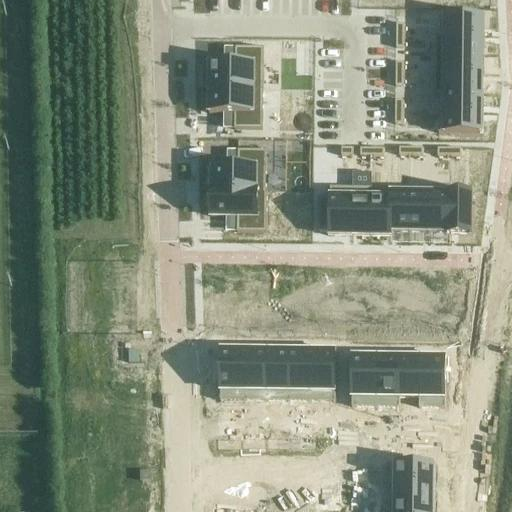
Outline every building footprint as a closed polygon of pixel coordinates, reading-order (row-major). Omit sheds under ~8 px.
[(439,33),(435,33),(434,38),(483,38),(483,10),(440,9),(439,33)] [(404,25),(396,25),(396,38),(404,38),(404,25)] [(404,38),(396,38),(396,50),(404,50),(404,38)] [(483,38),(434,38),(434,57),(483,58),(483,38)] [(235,65),(209,65),(209,90),(263,91),(264,49),(235,49),(235,65)] [(483,58),(434,57),(434,76),(483,77),(483,58)] [(404,64),(395,64),(395,76),(403,76),(404,64)] [(403,76),(395,76),(395,88),(403,88),(403,76)] [(483,77),(434,76),(434,95),(483,96),(483,77)] [(263,91),(209,90),(209,115),(234,115),(234,131),(263,132),(263,91)] [(434,95),(434,96),(439,96),(438,115),(482,115),(483,96),(434,95)] [(395,102),(395,114),(403,114),(403,102),(395,102)] [(395,114),(394,126),(403,126),(403,114),(395,114)] [(482,115),(438,115),(438,135),(482,135),(482,115)] [(353,150),(341,149),(341,158),(353,158),(353,150)] [(411,149),(399,149),(399,157),(411,157),(411,149)] [(423,149),(411,149),(411,157),(423,158),(423,149)] [(449,150),(437,149),(437,158),(449,158),(449,150)] [(372,150),(360,150),(360,158),(372,158),(372,150)] [(384,150),(372,150),(372,158),(384,158),(384,150)] [(461,150),(449,150),(449,158),(461,158),(461,150)] [(238,168),(212,168),(212,192),(266,193),(266,152),(238,152),(238,168)] [(318,199),(317,234),(329,234),(329,238),(352,238),(352,189),(330,189),(330,199),(318,199)] [(372,190),(352,189),(352,238),(371,238),(372,190)] [(391,190),(372,190),(371,238),(390,239),(391,190)] [(391,190),(390,239),(391,239),(391,234),(410,234),(410,190),(391,190)] [(411,190),(410,190),(410,234),(429,234),(429,195),(411,195),(411,190)] [(212,192),(211,192),(210,218),(237,218),(237,234),(266,235),(267,193),(266,193),(212,192)] [(448,195),(429,195),(429,234),(447,234),(447,236),(448,236),(448,194),(448,195)] [(471,194),(448,194),(448,236),(471,236),(471,194)] [(138,352),(128,352),(128,364),(138,364),(138,352)] [(216,364),(215,381),(220,381),(220,402),(245,403),(246,353),(221,352),(220,364),(216,364)] [(246,353),(245,403),(266,403),(267,353),(246,353)] [(267,353),(266,403),(288,403),(289,353),(267,353)] [(310,354),(289,353),(288,403),(310,403),(310,354)] [(335,354),(310,354),(310,403),(334,404),(335,354)] [(352,359),(351,409),(376,409),(377,359),(352,359)] [(399,359),(377,359),(376,409),(398,409),(399,359)] [(420,360),(399,359),(398,409),(399,409),(399,400),(419,400),(419,409),(420,409),(420,360)] [(445,360),(420,360),(420,409),(445,410),(445,360)] [(232,439),(232,447),(244,447),(244,439),(232,439)] [(244,439),(244,447),(256,447),(256,439),(244,439)] [(266,439),(266,447),(278,447),(278,440),(266,439)] [(297,440),(297,448),(309,448),(309,440),(297,440)] [(309,440),(309,448),(321,448),(321,440),(309,440)] [(364,442),(364,450),(376,450),(376,442),(364,442)] [(376,442),(376,450),(388,450),(388,442),(376,442)] [(408,442),(408,450),(420,450),(420,442),(408,442)] [(420,442),(420,450),(431,451),(432,443),(420,442)] [(385,465),(385,485),(433,486),(434,466),(385,465)] [(356,473),(348,473),(348,485),(356,485),(356,473)] [(356,485),(348,485),(347,497),(355,497),(356,485)] [(433,486),(385,485),(385,486),(394,486),(394,504),(390,504),(390,505),(433,505),(433,486)]
